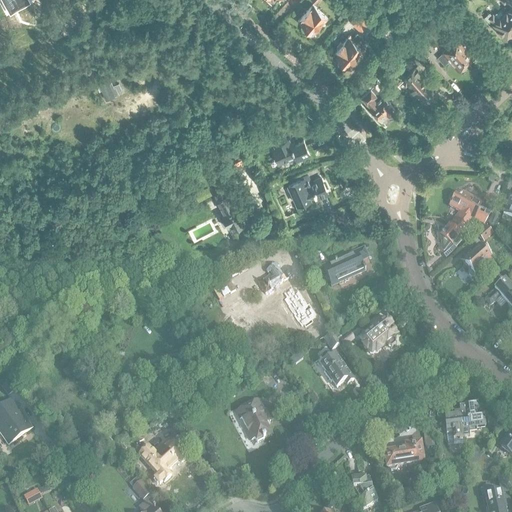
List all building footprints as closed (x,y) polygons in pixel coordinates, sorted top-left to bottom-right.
[(4,0),(10,9),(27,0),(4,0)] [(461,11),(457,7),(454,3),(450,7),(457,14),(461,11)] [(457,7),(461,11),(462,12),(466,8),(461,3),(457,7)] [(312,32),(319,24),(326,16),(313,4),(299,20),(300,20),(299,21),(306,27),(304,29),(309,33),(310,31),(312,32)] [(511,33),(511,21),(505,14),(501,10),(494,16),(493,14),(488,18),(499,30),(497,31),(505,40),(511,33)] [(360,31),(367,24),(368,23),(360,15),(352,24),(360,31)] [(447,40),(448,41),(467,62),(476,54),(459,35),(459,36),(456,32),(447,40)] [(448,41),(447,41),(442,35),(440,38),(445,44),(444,45),(447,48),(447,49),(445,49),(443,50),(444,52),(442,53),(443,54),(439,58),(445,64),(449,60),(458,70),(467,62),(448,41)] [(337,45),(339,46),(334,52),(340,58),(337,62),(344,68),(347,64),(350,67),(360,56),(365,61),(366,59),(367,57),(367,56),(366,51),(349,36),(343,42),(341,41),(337,45)] [(426,48),(432,43),(427,38),(421,42),(426,48)] [(418,54),(424,60),(431,54),(425,48),(418,54)] [(424,60),(418,54),(417,52),(410,59),(417,67),(417,66),(417,67),(424,60)] [(417,67),(412,71),(406,64),(398,72),(411,85),(411,88),(413,90),(415,90),(423,99),(425,97),(428,97),(430,94),(431,92),(436,87),(419,69),(419,68),(417,67),(417,66),(417,67)] [(380,92),(387,85),(376,74),(365,84),(370,89),(361,96),(367,102),(368,102),(372,105),(370,107),(372,110),(371,112),(374,115),(377,115),(382,121),(390,114),(392,114),(395,112),(394,110),(395,109),(389,102),(390,101),(384,94),(383,95),(380,92)] [(114,88),(111,81),(109,78),(106,79),(107,82),(100,85),(106,100),(119,94),(115,87),(114,88)] [(256,136),(253,129),(247,131),(249,139),(256,136)] [(302,159),(301,157),(310,153),(304,139),(295,143),(292,137),(271,146),(279,163),(288,158),(289,163),(293,161),(293,163),(302,159)] [(233,229),(244,224),(242,219),(245,218),(239,206),(237,208),(235,203),(237,202),(231,190),(228,192),(220,176),(235,169),(234,166),(246,161),(242,154),(219,166),(222,172),(217,174),(226,193),(217,197),(225,212),(222,213),(229,227),(231,226),(233,229)] [(329,195),(327,190),(321,177),(304,185),(302,178),(288,184),(297,204),(317,195),(318,199),(329,195)] [(211,195),(208,188),(186,199),(190,205),(211,195)] [(461,214),(471,219),(472,220),(481,203),(464,194),(462,197),(456,194),(449,207),(461,214)] [(493,214),(498,200),(487,195),(481,209),(493,214)] [(505,221),(507,217),(511,219),(511,198),(503,216),(501,219),(505,221)] [(445,252),(451,245),(452,246),(452,245),(454,248),(456,249),(465,238),(459,234),(471,219),(461,214),(450,227),(449,226),(445,231),(441,231),(442,235),(441,237),(443,239),(445,252)] [(488,225),(495,229),(500,217),(493,214),(488,225)] [(493,234),(487,228),(478,236),(483,242),(493,234)] [(476,278),(492,263),(486,257),(488,255),(480,246),(462,263),(469,270),(468,274),(470,276),(473,276),(476,278)] [(458,252),(456,249),(454,248),(444,256),(448,261),(458,252)] [(360,262),(364,260),(369,258),(365,249),(361,252),(323,269),(332,288),(339,285),(339,284),(366,272),(364,268),(363,269),(360,262)] [(304,298),(301,292),(294,281),(293,281),(291,278),(288,280),(285,275),(282,277),(275,266),(267,271),(270,276),(258,284),(265,295),(271,291),(274,292),(279,289),(287,301),(289,300),(292,305),(296,303),(300,309),(299,310),(309,327),(317,323),(306,305),(307,305),(303,299),(304,298)] [(511,309),(511,288),(505,280),(501,284),(501,283),(499,285),(494,290),(495,291),(485,301),(490,307),(501,297),(511,309)] [(323,339),(332,335),(328,327),(324,320),(320,322),(324,329),(325,329),(327,333),(321,335),(323,339)] [(388,321),(387,320),(380,326),(379,325),(372,330),(373,331),(362,340),(362,344),(364,346),(363,347),(368,353),(369,352),(371,355),(374,355),(375,354),(378,354),(381,352),(381,349),(387,345),(389,348),(392,348),(396,345),(396,342),(394,339),(399,335),(398,334),(399,332),(396,328),(394,328),(392,326),(393,324),(391,321),(388,321)] [(331,351),(340,345),(333,334),(332,335),(323,339),(331,351)] [(345,348),(354,340),(350,335),(340,342),(345,348)] [(334,354),(329,358),(330,360),(321,367),(337,389),(345,383),(347,386),(353,382),(334,354)] [(277,368),(266,377),(266,378),(264,380),(267,384),(270,382),(276,390),(287,381),(277,368)] [(68,369),(62,372),(68,380),(76,374),(73,371),(70,373),(68,369)] [(2,388),(8,396),(16,391),(10,382),(2,388)] [(0,433),(9,446),(32,430),(12,401),(0,409),(0,433)] [(243,406),(245,409),(237,413),(240,419),(241,419),(248,432),(246,433),(251,442),(255,439),(257,444),(263,441),(264,441),(272,437),(265,424),(270,422),(265,412),(264,413),(258,402),(249,407),(248,404),(243,406)] [(485,416),(480,416),(479,404),(465,405),(466,407),(460,408),(460,416),(463,440),(464,440),(464,438),(470,437),(469,431),(486,429),(485,416)] [(453,441),(463,440),(460,416),(445,418),(445,423),(445,424),(446,434),(447,436),(453,435),(453,441)] [(432,435),(432,432),(431,432),(430,426),(422,428),(423,436),(432,435)] [(511,433),(501,448),(511,456),(511,433)] [(387,469),(424,463),(421,444),(420,444),(419,439),(412,440),(413,445),(405,446),(406,450),(384,454),(387,469)] [(137,452),(139,455),(158,476),(155,480),(159,485),(163,482),(164,484),(171,477),(167,472),(179,461),(181,464),(188,458),(174,442),(157,456),(149,447),(146,444),(137,452)] [(474,467),(477,464),(469,459),(466,462),(474,467)] [(482,473),(484,470),(477,464),(474,467),(482,473)] [(452,485),(461,481),(456,467),(447,471),(452,485)] [(12,489),(21,484),(15,475),(7,481),(12,489)] [(510,493),(507,479),(497,477),(501,495),(510,493)] [(354,492),(360,502),(358,503),(363,511),(378,502),(372,494),(371,483),(366,483),(365,479),(351,481),(353,492),(354,492)] [(143,501),(152,494),(141,482),(133,489),(143,501)] [(40,495),(51,491),(49,486),(38,490),(40,495)] [(504,511),(500,493),(499,489),(486,486),(480,490),(482,498),(486,497),(488,506),(488,511),(504,511)]
